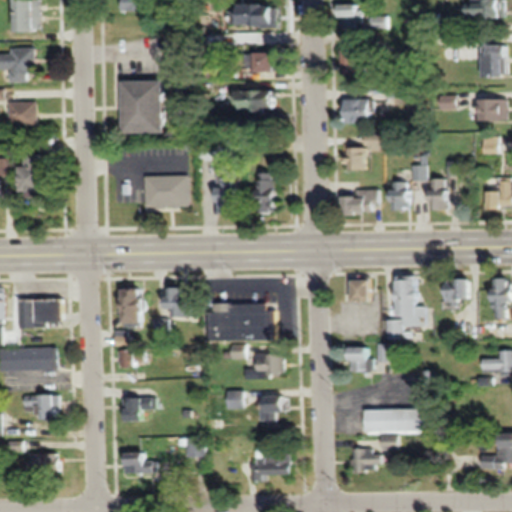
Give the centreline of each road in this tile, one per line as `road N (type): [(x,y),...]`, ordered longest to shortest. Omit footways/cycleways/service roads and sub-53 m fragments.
road 1 (residential): [(511,499),(0,508)]
road 2 (primary): [(511,245),(0,253)]
road 3 (residential): [(315,248),(324,511)]
road 4 (residential): [(86,253),(95,511)]
road 5 (residential): [(86,253),(80,0)]
road 6 (residential): [(315,248),(309,0)]
